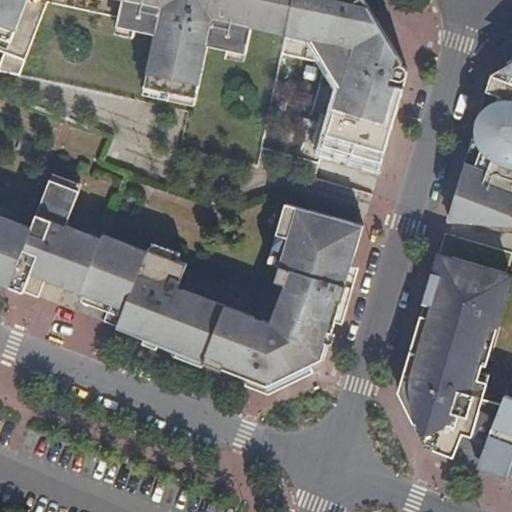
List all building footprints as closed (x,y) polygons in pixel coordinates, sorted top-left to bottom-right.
[(0,0),(0,36),(13,41),(28,0),(123,0),(118,26),(157,34),(146,87),(197,97),(208,45),(247,53),(253,27),(287,34),(289,28),(294,0),(0,0)] [(294,0),(289,28),(308,31),(307,37),(312,38),(319,34),(349,81),(341,87),(331,120),(325,119),(317,142),(383,162),(410,70),(366,0),(344,0),(344,1),(341,0),(294,0)] [(0,70),(20,75),(26,60),(5,53),(0,64),(0,70)] [(511,61),(492,74),(487,91),(503,97),(502,100),(490,104),(480,115),(474,135),(483,146),(475,166),(466,163),(449,219),(511,221),(511,61)] [(487,91),(480,115),(490,104),(502,100),(503,97),(487,91)] [(474,135),(466,163),(475,166),(483,146),(474,135)] [(0,281),(39,296),(48,271),(67,279),(65,285),(81,291),(101,238),(67,225),(80,190),(51,178),(32,227),(0,214),(0,281)] [(102,234),(101,238),(81,291),(125,308),(118,327),(132,332),(135,325),(164,342),(206,358),(205,360),(269,385),(326,360),(331,342),(327,341),(329,332),(334,332),(356,256),(347,253),(356,222),(286,203),(277,234),(289,237),(275,281),(285,285),(271,322),(262,318),(260,323),(253,321),(255,316),(179,286),(188,264),(149,248),(145,258),(131,252),(133,245),(102,234)] [(356,256),(365,225),(356,222),(347,253),(356,256)] [(452,259),(439,256),(400,390),(427,446),(454,456),(464,433),(471,435),(470,439),(484,443),(486,439),(489,440),(487,442),(511,451),(511,396),(506,394),(503,403),(484,398),(484,395),(475,392),(479,378),(483,364),(491,335),(488,334),(491,324),(498,327),(508,294),(498,291),(504,271),(453,256),(452,259)] [(48,271),(46,277),(65,285),(67,279),(48,271)] [(510,273),(504,271),(498,291),(508,294),(511,280),(511,276),(509,276),(510,273)] [(488,365),(498,327),(491,324),(488,334),(491,335),(483,364),(488,365)] [(475,392),(484,395),(489,381),(479,378),(475,392)] [(478,465),(508,477),(511,466),(511,451),(487,442),(478,465)]
